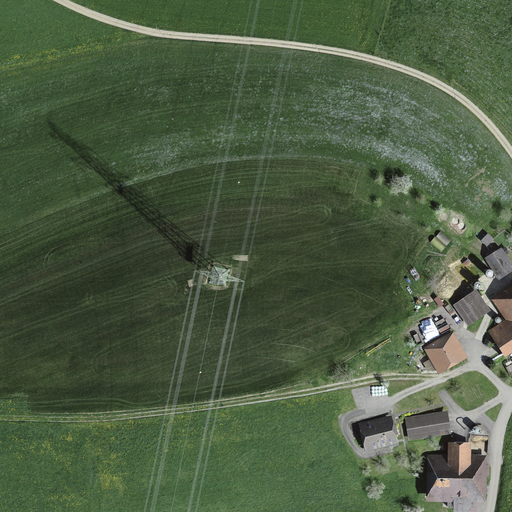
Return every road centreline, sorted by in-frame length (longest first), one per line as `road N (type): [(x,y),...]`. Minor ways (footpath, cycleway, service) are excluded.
road 1 (track): [(60,0),(128,25),(355,54),(417,73),(465,100),(511,150)]
road 2 (track): [(435,380),(372,373),(113,414),(0,413)]
